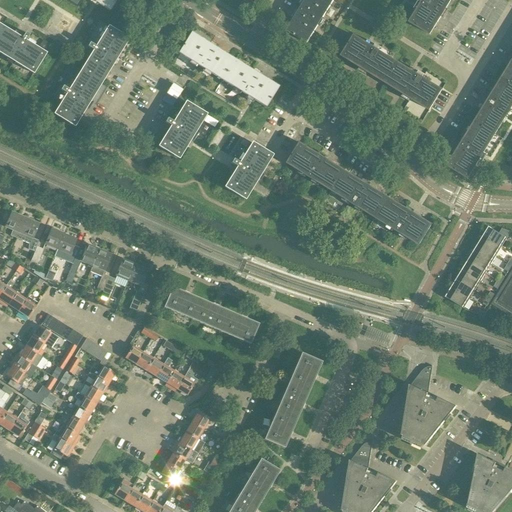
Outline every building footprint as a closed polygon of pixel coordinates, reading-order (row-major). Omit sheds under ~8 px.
[(90,0),(91,0),(109,12),(116,0),(90,0)] [(306,44),(334,0),(306,0),(286,32),(306,44)] [(423,0),(409,24),(429,36),(451,0),(423,0)] [(25,33),(21,39),(0,25),(0,53),(33,74),(45,53),(25,41),(29,35),(25,33)] [(54,114),(74,127),(128,39),(108,27),(95,47),(89,43),(87,47),(93,51),(68,90),(63,86),(60,90),(66,94),(54,114)] [(177,54),(265,108),(277,87),(190,33),(177,54)] [(341,57),(429,111),(441,91),(353,37),(341,57)] [(511,61),(455,154),(448,166),(468,179),(511,107),(511,61)] [(185,102),(173,123),(167,119),(166,119),(167,120),(165,123),(164,122),(164,123),(170,127),(158,147),(178,159),(205,115),(185,102)] [(216,125),(218,120),(207,115),(204,121),(216,125)] [(224,187),(245,200),(271,155),(251,143),(239,163),(233,159),(230,163),(236,167),(224,187)] [(432,225),(384,195),(300,143),(287,164),(419,245),(432,225)] [(154,161),(160,165),(164,159),(157,155),(154,161)] [(11,236),(17,239),(26,218),(12,213),(6,227),(13,230),(11,236)] [(28,249),(35,252),(37,247),(39,241),(33,239),(40,224),(26,218),(17,239),(29,244),(28,249)] [(488,227),(483,236),(501,247),(511,232),(502,229),(499,233),(488,227)] [(45,244),(58,249),(64,234),(52,229),(45,244)] [(64,234),(58,249),(55,256),(61,258),(64,252),(70,254),(77,240),(64,234)] [(483,236),(477,245),(496,256),(501,247),(483,236)] [(81,261),(92,266),(99,249),(88,244),(81,261)] [(477,245),(472,253),(490,265),(496,256),(477,245)] [(37,247),(31,261),(37,264),(43,249),(37,247)] [(97,289),(103,291),(109,277),(109,276),(103,274),(111,254),(99,249),(92,266),(93,267),(90,272),(102,277),(97,289)] [(472,253),(467,262),(485,273),(490,265),(472,253)] [(6,265),(16,272),(20,267),(9,260),(6,265)] [(116,276),(128,281),(135,265),(123,260),(116,276)] [(79,264),(74,262),(66,281),(71,284),(79,264)] [(467,262),(461,271),(480,282),(485,273),(467,262)] [(135,265),(128,281),(135,284),(135,286),(135,287),(136,290),(137,291),(130,308),(136,311),(144,293),(151,278),(145,275),(147,270),(135,265)] [(511,317),(511,269),(491,304),(511,317)] [(52,281),(55,273),(49,270),(45,279),(52,281)] [(461,271),(456,279),(474,290),(480,282),(461,271)] [(109,277),(103,291),(101,296),(108,299),(114,284),(113,284),(114,279),(109,277)] [(456,279),(450,288),(469,299),(474,290),(456,279)] [(0,303),(6,307),(8,305),(16,293),(10,290),(14,284),(9,281),(6,287),(6,286),(0,294),(0,303)] [(163,307),(249,344),(258,324),(172,287),(163,307)] [(469,299),(450,288),(445,297),(463,308),(469,299)] [(8,305),(18,311),(26,300),(16,293),(8,305)] [(28,297),(26,300),(18,311),(28,318),(38,303),(28,297)] [(41,325),(46,328),(52,318),(47,315),(41,325)] [(52,318),(46,328),(51,331),(57,321),(52,318)] [(57,321),(51,331),(56,334),(62,324),(57,321)] [(62,324),(56,334),(61,337),(67,327),(62,324)] [(39,326),(32,336),(51,348),(58,338),(39,326)] [(67,327),(61,337),(66,341),(72,330),(67,327)] [(141,333),(151,339),(154,334),(144,328),(141,333)] [(72,330),(66,341),(71,344),(77,333),(72,330)] [(77,333),(71,344),(76,347),(82,337),(77,333)] [(154,334),(151,339),(146,347),(149,349),(154,341),(155,342),(158,336),(154,334)] [(32,336),(26,346),(41,356),(44,351),(40,349),(44,344),(51,348),(32,336)] [(80,349),(85,352),(91,342),(86,339),(80,349)] [(163,346),(171,351),(174,346),(166,341),(163,346)] [(85,352),(90,355),(96,345),(91,342),(85,352)] [(90,355),(95,358),(101,348),(96,345),(90,355)] [(26,346),(19,356),(36,367),(43,357),(41,356),(26,346)] [(124,358),(135,365),(142,353),(132,346),(124,358)] [(95,358),(100,361),(101,361),(107,351),(101,348),(95,358)] [(107,351),(101,361),(106,365),(112,355),(107,351)] [(184,356),(193,361),(196,357),(187,351),(184,356)] [(135,365),(145,371),(153,359),(142,353),(135,365)] [(288,382),(308,391),(321,362),(300,353),(288,382)] [(36,367),(19,356),(12,366),(24,373),(28,375),(27,376),(30,377),(37,368),(36,367)] [(64,356),(57,366),(62,370),(68,359),(64,356)] [(156,377),(166,383),(173,371),(167,368),(171,361),(167,358),(163,365),(156,377)] [(145,371),(156,377),(163,365),(153,359),(145,371)] [(77,364),(72,361),(66,371),(71,374),(77,364)] [(92,368),(90,372),(108,384),(115,373),(105,367),(106,365),(101,361),(100,361),(95,370),(92,368)] [(24,373),(12,366),(6,376),(10,379),(7,384),(17,391),(27,376),(28,375),(24,373)] [(57,366),(51,377),(56,380),(62,370),(57,366)] [(401,436),(425,446),(455,409),(427,396),(428,393),(428,392),(433,366),(432,366),(428,367),(422,371),(410,386),(410,385),(401,436)] [(208,380),(214,384),(221,372),(215,368),(208,380)] [(176,390),(187,396),(196,380),(190,376),(192,373),(188,370),(183,377),(176,390)] [(164,386),(175,392),(176,390),(183,377),(173,371),(166,383),(164,386)] [(94,381),(90,387),(102,394),(108,384),(90,372),(87,377),(94,381)] [(65,373),(59,382),(64,385),(70,376),(65,373)] [(64,385),(59,382),(54,390),(59,393),(64,385)] [(276,411),(296,420),(308,391),(288,382),(276,411)] [(39,406),(41,403),(45,398),(46,398),(47,399),(50,394),(49,394),(51,391),(41,386),(32,402),(39,406)] [(77,393),(96,404),(102,394),(90,387),(84,397),(77,393)] [(74,405),(90,415),(96,404),(77,393),(74,398),(81,402),(78,407),(74,405)] [(41,403),(45,406),(49,400),(53,403),(56,398),(50,394),(47,399),(46,398),(45,398),(41,403)] [(68,409),(65,413),(72,418),(84,425),(90,415),(74,405),(71,411),(68,409)] [(198,411),(192,422),(204,429),(210,419),(198,411)] [(264,440),(284,449),(296,420),(276,411),(264,440)] [(0,422),(0,425),(9,431),(16,419),(6,413),(0,422)] [(39,416),(34,423),(40,426),(44,419),(39,416)] [(84,425),(72,418),(66,428),(80,437),(78,435),(84,425)] [(16,419),(9,431),(19,438),(27,426),(16,419)] [(192,422),(185,432),(197,439),(204,429),(192,422)] [(45,429),(40,426),(34,423),(28,433),(38,440),(45,429)] [(54,435),(59,438),(74,447),(80,437),(66,428),(62,426),(58,432),(56,431),(54,435)] [(239,437),(247,442),(251,435),(243,430),(239,437)] [(180,436),(177,441),(198,454),(204,443),(197,439),(185,432),(182,437),(180,436)] [(59,438),(54,435),(51,439),(57,443),(53,449),(68,458),(74,447),(59,438)] [(198,454),(177,441),(171,452),(173,453),(185,460),(192,464),(198,454)] [(344,511),(372,511),(395,484),(367,472),(369,468),(373,441),(368,443),(362,446),(351,461),(350,461),(348,472),(341,511),(343,511),(344,511)] [(173,453),(167,463),(179,470),(185,460),(173,453)] [(467,504),(482,511),(493,511),(511,491),(511,471),(478,454),(475,464),(467,504)] [(244,486),(262,498),(278,471),(260,459),(244,486)] [(179,470),(167,463),(161,474),(165,476),(162,482),(173,488),(176,484),(178,485),(183,476),(183,475),(184,473),(179,470)] [(114,495),(124,501),(131,489),(133,485),(123,479),(114,495)] [(206,486),(201,483),(197,488),(203,491),(206,486)] [(253,511),(262,498),(244,486),(228,511),(253,511)] [(124,501),(135,507),(142,496),(131,489),(124,501)] [(135,507),(142,511),(145,511),(152,502),(142,496),(135,507)] [(183,497),(180,502),(187,506),(190,501),(183,497)] [(145,511),(159,511),(167,501),(166,501),(162,508),(152,502),(145,511)] [(159,511),(173,511),(177,507),(167,501),(159,511)] [(44,511),(43,510),(37,506),(34,510),(24,502),(21,505),(18,502),(9,511),(44,511)]
